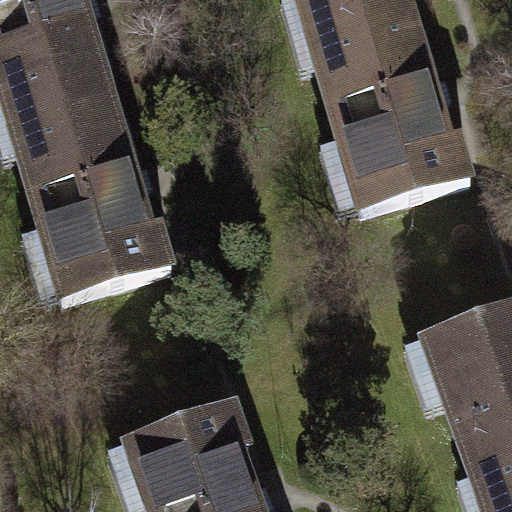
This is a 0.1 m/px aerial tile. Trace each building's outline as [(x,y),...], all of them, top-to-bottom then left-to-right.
[(0,0),(0,96),(1,100),(5,99),(14,130),(112,101),(82,0),(0,0)] [(295,0),(299,11),(304,10),(313,42),(411,13),(407,0),(295,0)] [(411,13),(313,42),(323,75),(318,76),(362,223),(471,191),(458,145),(450,147),(411,13)] [(112,101),(14,130),(24,163),(20,164),(63,310),(173,278),(160,233),(152,235),(112,101)] [(511,511),(511,316),(424,347),(475,491),(478,490),(486,511),(511,511)] [(234,414),(126,452),(147,511),(260,511),(243,461),(249,459),(234,414)]
